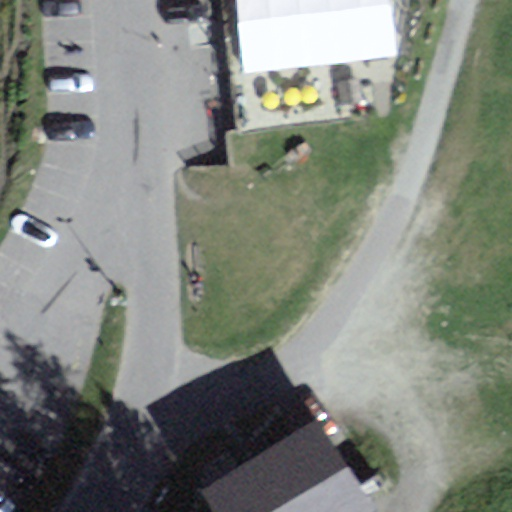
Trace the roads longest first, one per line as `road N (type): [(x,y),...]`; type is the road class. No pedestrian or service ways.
road 1 (residential): [(464,0),(410,178),(330,328),(299,362),(142,408)]
road 2 (residential): [(146,132),(95,184),(55,256),(0,402)]
road 3 (tertiary): [(146,132),(154,315),(142,408)]
road 4 (tertiary): [(152,0),(156,83),(146,132)]
